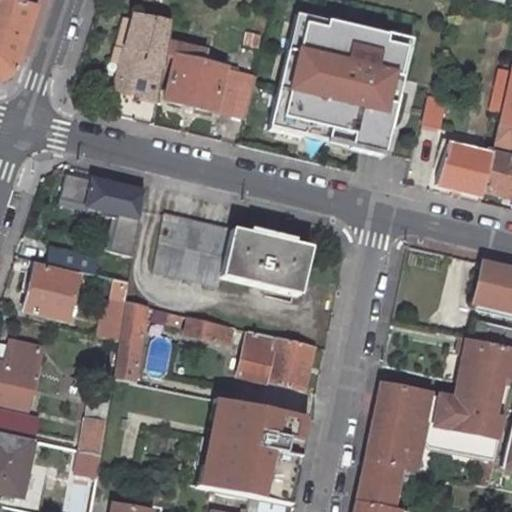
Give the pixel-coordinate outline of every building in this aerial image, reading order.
[(0,0),(0,81),(9,79),(36,0),(0,0)] [(296,8),(267,127),(386,160),(416,38),(296,8)] [(168,23),(125,16),(111,93),(155,101),(162,58),(164,45),(168,23)] [(162,102),(242,122),(252,81),(197,67),(200,54),(164,45),(162,58),(172,61),(162,102)] [(511,134),(511,53),(501,97),(497,115),(493,130),(511,134)] [(501,97),(491,95),(486,112),(497,115),(501,97)] [(430,130),(439,99),(423,96),(422,101),(416,126),(430,130)] [(477,195),(511,202),(511,160),(498,157),(500,147),(509,149),(511,137),(511,134),(493,130),(487,155),(477,195)] [(432,188),(476,199),(477,195),(487,155),(481,153),(479,160),(442,150),(432,188)] [(115,178),(110,216),(116,218),(109,260),(44,241),(39,259),(57,265),(125,284),(142,185),(115,178)] [(305,248),(163,214),(148,269),(214,286),(217,276),(295,293),(305,248)] [(76,277),(33,263),(20,307),(64,319),(76,277)] [(511,272),(477,264),(467,305),(511,316),(511,272)] [(129,384),(143,306),(119,301),(112,340),(115,341),(108,379),(129,384)] [(165,311),(162,323),(175,327),(178,314),(165,311)] [(186,316),(181,333),(224,344),(228,326),(186,316)] [(511,325),(475,317),(475,318),(468,340),(511,348),(511,325)] [(453,324),(440,321),(437,335),(463,339),(468,340),(475,318),(453,324)] [(242,329),(230,378),(255,384),(257,379),(299,389),(310,345),(242,329)] [(478,361),(469,402),(452,398),(379,383),(373,412),(408,420),(484,438),(490,415),(499,376),(511,379),(511,348),(468,340),(463,339),(459,357),(478,361)] [(40,351),(5,342),(0,360),(0,405),(24,412),(40,351)] [(459,357),(452,398),(469,402),(478,361),(459,357)] [(110,388),(91,385),(85,422),(104,425),(110,388)] [(208,420),(214,422),(220,423),(224,403),(212,400),(208,420)] [(293,433),(296,417),(224,403),(220,423),(214,422),(205,470),(210,471),(206,491),(247,499),(279,506),(283,487),(288,488),(294,459),(282,457),(285,442),(291,443),(293,433)] [(373,412),(362,460),(398,468),(406,427),(408,420),(373,412)] [(503,418),(490,415),(484,438),(495,440),(498,441),(503,418)] [(511,418),(509,418),(498,465),(511,469),(511,418)] [(427,447),(491,460),(495,440),(484,438),(408,420),(406,427),(417,429),(427,447)] [(99,456),(104,425),(85,422),(80,453),(99,456)] [(406,427),(398,468),(409,470),(417,429),(406,427)] [(0,433),(0,490),(21,495),(35,442),(0,433)] [(282,457),(294,459),(299,435),(293,433),(291,443),(285,442),(282,457)] [(99,456),(80,453),(78,452),(75,469),(96,473),(99,456)] [(362,460),(354,500),(389,507),(398,468),(362,460)] [(479,462),(474,484),(487,487),(491,464),(479,462)] [(194,488),(206,491),(210,471),(205,470),(198,468),(194,488)] [(283,487),(279,506),(285,507),(288,508),(292,489),(288,488),(283,487)] [(279,506),(247,499),(244,511),(284,511),(285,507),(279,506)] [(354,500),(351,511),(399,511),(400,509),(389,507),(354,500)] [(108,511),(147,511),(148,510),(110,503),(108,511)]
